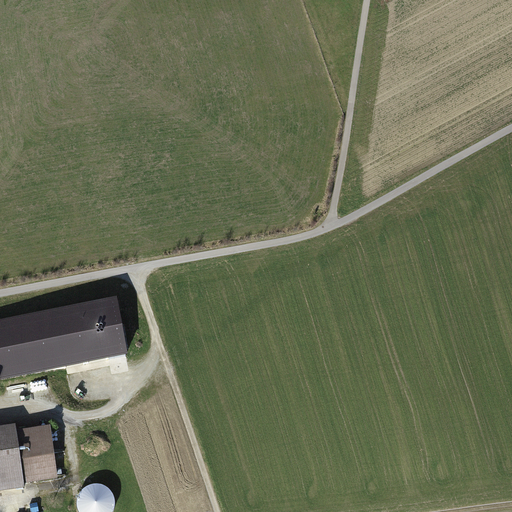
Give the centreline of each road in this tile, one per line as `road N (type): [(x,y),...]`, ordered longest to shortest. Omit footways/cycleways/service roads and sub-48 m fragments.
road 1 (track): [(0,293),(301,236),(511,128)]
road 2 (track): [(133,267),(217,511)]
road 3 (track): [(0,417),(53,413),(67,420),(75,470),(69,483),(0,500)]
